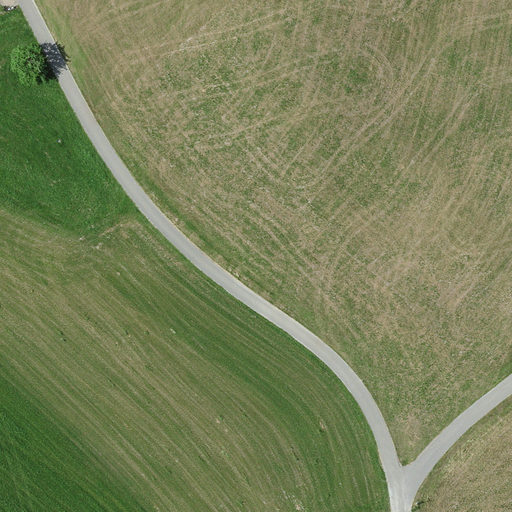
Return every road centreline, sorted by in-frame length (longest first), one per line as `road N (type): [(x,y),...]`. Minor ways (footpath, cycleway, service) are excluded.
road 1 (unclassified): [(19,0),(142,208),(352,384),(397,503)]
road 2 (unclassified): [(397,503),(447,444),(511,391)]
